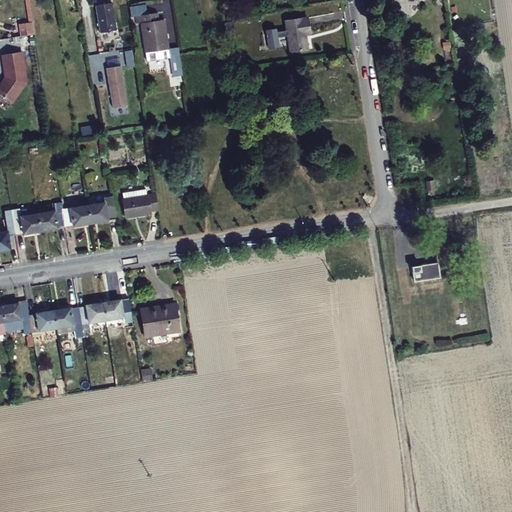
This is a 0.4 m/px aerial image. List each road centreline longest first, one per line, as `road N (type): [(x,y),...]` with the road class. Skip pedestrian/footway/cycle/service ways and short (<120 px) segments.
road 1 (residential): [(0,280),(388,214)]
road 2 (residential): [(354,0),(388,214)]
road 3 (residential): [(388,214),(511,198)]
